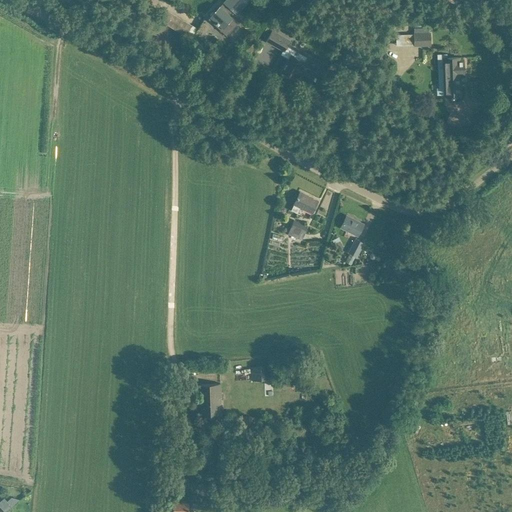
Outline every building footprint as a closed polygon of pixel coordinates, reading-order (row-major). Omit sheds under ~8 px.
[(225,0),(208,19),(226,36),(245,16),(239,11),(248,0),(225,0)] [(159,20),(190,39),(196,28),(165,10),(159,20)] [(280,55),(288,59),(281,71),(294,78),(296,76),(310,84),(313,79),(314,79),(316,77),(315,76),(316,74),(301,65),(306,57),(287,46),(290,40),(272,30),(265,42),(282,51),(280,55)] [(430,43),(430,33),(414,34),(414,44),(430,43)] [(215,61),(224,51),(217,45),(208,54),(215,61)] [(212,60),(202,51),(192,62),(201,71),(212,60)] [(464,76),(464,66),(463,60),(459,60),(459,58),(443,58),(445,97),(461,96),(460,83),(458,83),(458,77),(464,76)] [(295,201),(291,210),(297,213),(300,208),(312,214),(313,210),(318,201),(300,192),(295,201)] [(342,224),(340,228),(357,236),(359,233),(363,224),(346,215),(342,224)] [(293,221),(287,234),(301,240),(307,227),(293,221)] [(332,240),(334,243),(336,242),(339,248),(343,246),(338,237),(332,240)] [(355,238),(348,252),(358,257),(365,243),(355,238)] [(259,367),(250,368),(252,381),(273,379),(271,365),(264,366),(259,367)] [(210,384),(200,384),(201,417),(211,417),(220,416),(220,408),(220,404),(222,404),(221,383),(210,384)] [(170,473),(159,473),(159,483),(169,483),(170,473)] [(305,487),(308,493),(314,491),(312,485),(305,487)] [(7,501),(0,507),(4,511),(6,511),(12,507),(7,501)] [(172,511),(188,511),(189,502),(172,502),(172,511)]
